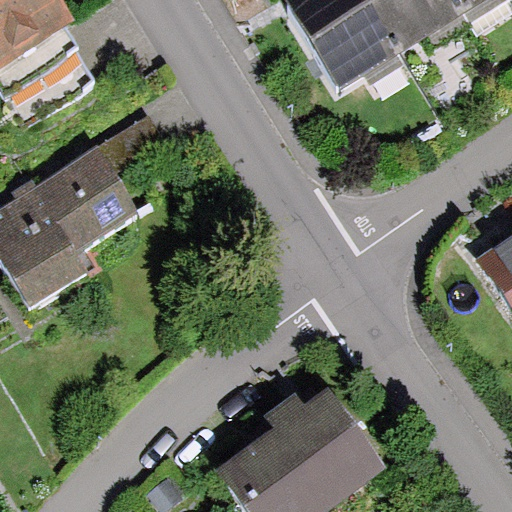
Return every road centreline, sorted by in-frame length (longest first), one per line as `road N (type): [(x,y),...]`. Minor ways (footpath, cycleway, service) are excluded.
road 1 (residential): [(329,279),(155,413),(69,511)]
road 2 (residential): [(329,279),(152,0)]
road 3 (residential): [(501,511),(329,279)]
road 4 (residential): [(511,147),(329,279)]
